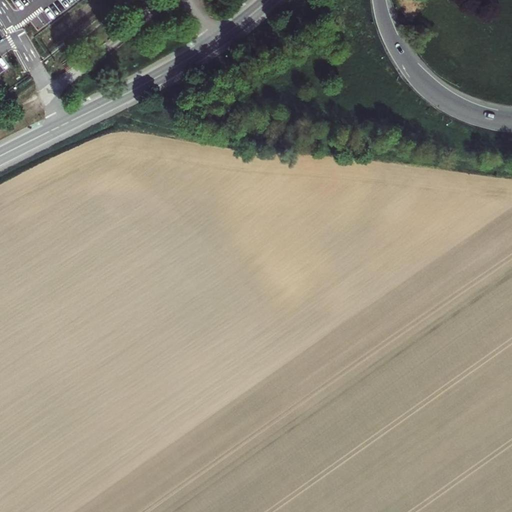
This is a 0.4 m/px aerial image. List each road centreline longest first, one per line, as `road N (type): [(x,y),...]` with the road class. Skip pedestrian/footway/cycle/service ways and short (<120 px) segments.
road 1 (secondary): [(269,0),(153,79),(0,156)]
road 2 (motorway): [(511,122),(450,104),(420,80),(394,44),(380,0)]
